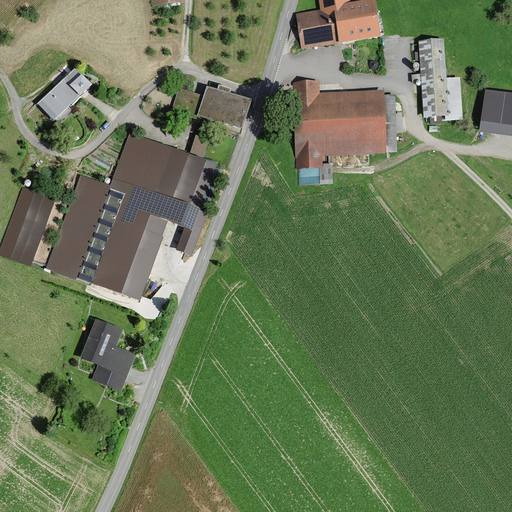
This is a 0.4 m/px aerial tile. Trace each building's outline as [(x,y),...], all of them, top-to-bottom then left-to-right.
[(352,0),(321,0),(323,12),(301,16),(305,47),(381,36),(377,3),(353,6),(352,0)] [(46,43),(38,38),(34,45),(42,50),(46,43)] [(445,44),(423,46),(430,118),(447,117),(448,126),(467,124),(463,79),(448,80),(445,44)] [(78,71),(40,106),(56,124),(94,88),(78,71)] [(414,82),(422,82),(421,71),(413,71),(414,82)] [(320,84),(298,85),(302,170),(323,169),(322,157),(387,154),(385,95),(321,97),(320,84)] [(209,101),(181,92),(174,115),(201,124),(203,119),(245,132),(255,103),(212,90),(209,101)] [(511,100),(487,97),(482,133),(511,137),(511,100)] [(110,191),(84,181),(52,266),(142,299),(170,223),(195,232),(219,168),(131,135),(110,191)] [(54,201),(23,190),(0,253),(31,264),(54,201)] [(125,333),(98,323),(85,359),(100,365),(94,381),(123,391),(135,357),(118,351),(125,333)]
